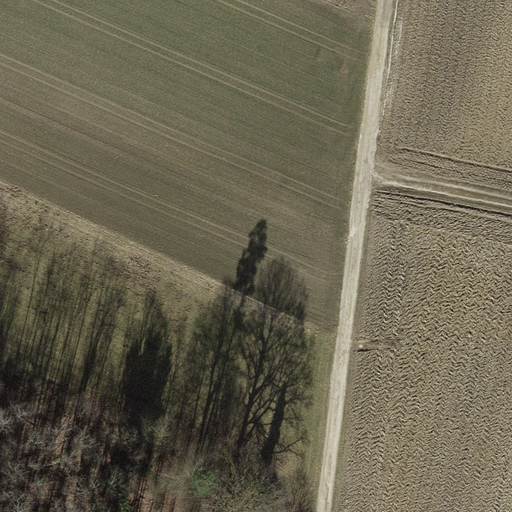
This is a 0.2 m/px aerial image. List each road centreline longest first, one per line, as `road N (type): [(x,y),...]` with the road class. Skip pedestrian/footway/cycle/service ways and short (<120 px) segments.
road 1 (track): [(322,511),(386,0)]
road 2 (track): [(361,170),(511,202)]
